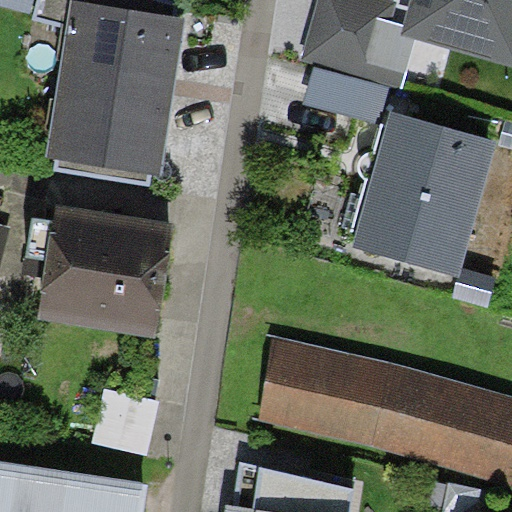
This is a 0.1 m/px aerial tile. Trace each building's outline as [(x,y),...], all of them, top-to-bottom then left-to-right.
[(182,4),(166,0),(42,0),(38,17),(82,30),(58,168),(149,182),(182,4)] [(389,8),(358,0),(324,0),(311,53),(374,68),(389,8)] [(511,0),(421,0),(414,30),(511,55),(511,0)] [(491,143),(401,117),(378,195),(355,189),(343,231),(367,238),(365,246),(400,255),(398,259),(421,266),(423,259),(455,268),(491,143)] [(101,217),(60,211),(58,220),(35,217),(29,255),(52,258),(44,316),(159,333),(174,229),(130,223),(131,213),(102,209),(101,217)] [(511,407),(281,348),(264,415),(511,479),(511,407)] [(158,403),(111,392),(100,443),(146,454),(158,403)] [(240,459),(230,511),(351,511),(357,481),(240,459)] [(0,511),(145,511),(148,492),(0,470),(0,511)]
